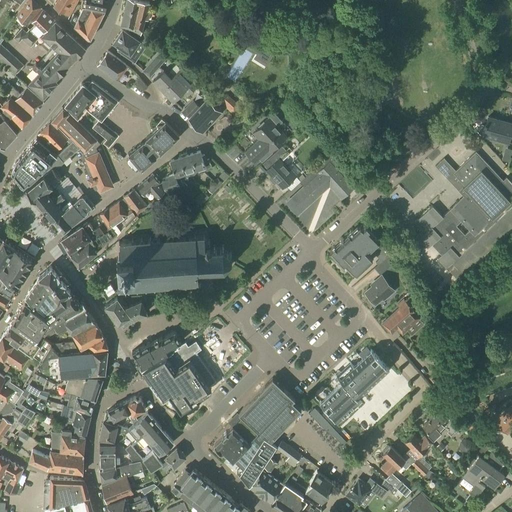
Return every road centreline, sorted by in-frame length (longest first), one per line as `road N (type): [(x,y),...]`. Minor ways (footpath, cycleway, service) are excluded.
road 1 (residential): [(0,322),(51,244),(191,133)]
road 2 (residential): [(360,315),(423,393),(324,511)]
road 3 (residential): [(487,85),(311,250)]
road 4 (residential): [(192,446),(140,384),(129,384),(98,403),(90,473)]
road 5 (unclassified): [(311,250),(191,133)]
road 6 (unclassified): [(308,257),(238,321),(271,357)]
road 7 (residential): [(5,164),(88,63)]
road 8 (unclassified): [(191,133),(162,109),(128,98),(88,63)]
road 9 (residential): [(271,357),(293,379),(360,315)]
